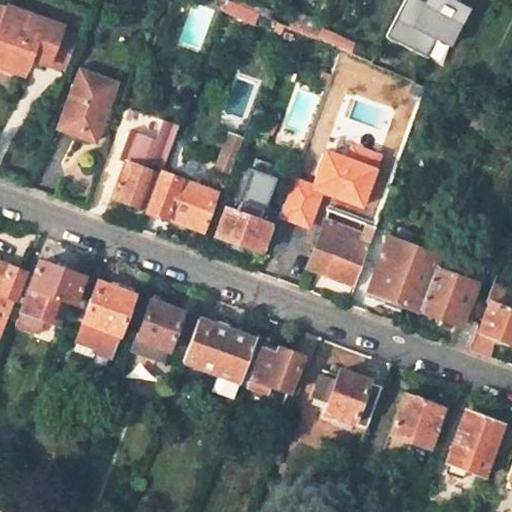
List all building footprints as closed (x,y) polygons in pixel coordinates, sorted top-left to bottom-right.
[(262,14),(229,0),(224,0),(222,8),(258,23),(262,14)] [(404,0),(385,36),(424,57),(435,37),(448,44),(466,9),(448,0),(424,0),(424,2),(420,0),(404,0)] [(0,59),(23,68),(25,69),(29,59),(48,66),(62,29),(62,27),(0,3),(0,59)] [(322,30),(301,20),(297,29),(318,39),(322,30)] [(67,72),(78,41),(80,35),(62,29),(48,66),(67,72)] [(359,47),(324,32),(320,40),(355,55),(359,47)] [(23,68),(0,59),(0,63),(21,73),(23,68)] [(83,72),(74,97),(109,113),(120,86),(83,72)] [(74,97),(69,95),(56,127),(93,140),(104,111),(74,97)] [(490,115),(468,105),(461,122),(484,133),(490,115)] [(510,126),(492,119),(486,132),(504,141),(510,126)] [(327,212),(375,229),(407,141),(360,123),(327,212)] [(160,154),(152,174),(127,164),(129,156),(114,151),(104,180),(119,185),(114,201),(144,211),(156,177),(160,178),(161,176),(167,157),(160,154)] [(233,160),(220,155),(217,162),(220,164),(230,168),(233,160)] [(220,164),(217,173),(227,177),(230,168),(220,164)] [(161,176),(160,178),(148,213),(203,233),(216,197),(161,176)] [(278,190),(275,200),(283,203),(286,193),(278,190)] [(260,254),(270,227),(226,211),(216,238),(260,254)] [(369,247),(339,236),(342,228),(323,222),(309,263),(327,270),(325,277),(355,288),(358,279),(369,247)] [(438,256),(373,233),(369,247),(358,279),(373,284),(369,294),(419,312),(433,272),(438,256)] [(0,339),(1,340),(26,274),(0,264),(0,339)] [(82,280),(40,264),(31,290),(16,328),(39,337),(45,321),(59,327),(68,304),(73,305),(82,280)] [(457,326),(451,343),(470,350),(476,332),(460,327),(473,287),(433,272),(419,312),(457,326)] [(85,314),(81,326),(74,346),(76,346),(73,354),(93,361),(94,357),(110,363),(133,299),(87,282),(75,311),(85,314)] [(511,293),(491,286),(476,332),(494,339),(511,345),(511,293)] [(171,345),(187,351),(199,322),(150,304),(138,339),(168,352),(171,345)] [(233,401),(239,386),(253,350),(256,342),(199,322),(187,351),(183,363),(218,376),(214,390),(216,395),(233,401)] [(487,357),(494,339),(476,332),(470,350),(487,357)] [(295,407),(322,339),(305,333),(296,357),(280,352),(276,359),(253,350),(239,386),(295,407)] [(179,371),(167,366),(161,383),(173,387),(179,371)] [(365,429),(381,387),(340,371),(335,384),(320,378),(312,398),(326,403),(323,413),(365,429)] [(418,470),(442,410),(405,396),(381,456),(418,470)] [(486,482),(506,430),(464,415),(445,465),(486,482)]
